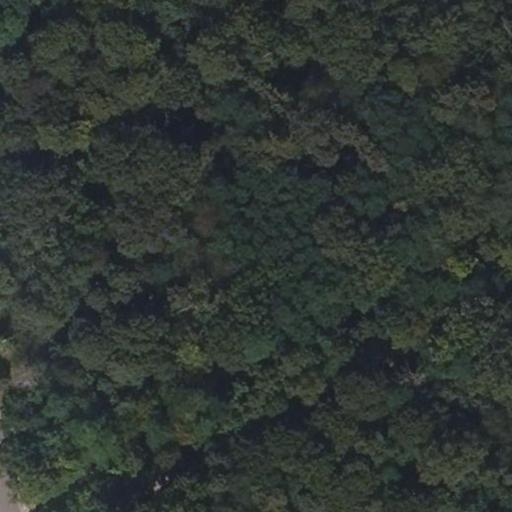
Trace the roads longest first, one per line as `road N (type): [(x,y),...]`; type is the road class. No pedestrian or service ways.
road 1 (track): [(511,214),(211,378),(34,511)]
road 2 (unknown): [(97,511),(511,296)]
